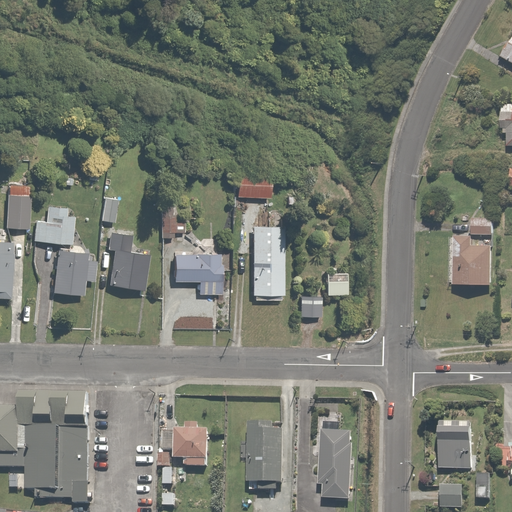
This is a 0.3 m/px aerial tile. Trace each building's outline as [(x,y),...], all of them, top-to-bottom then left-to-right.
[(240,172),(239,197),(273,198),(274,173),(240,172)] [(24,183),(9,183),(8,229),(31,229),(32,187),(24,186),(24,183)] [(118,197),(105,196),(103,221),(116,222),(118,197)] [(176,204),(163,204),(163,239),(177,239),(177,216),(176,216),(176,204)] [(48,222),(36,221),(35,243),(75,246),(77,216),(70,215),(71,208),(49,207),(48,222)] [(496,217),(476,217),(476,236),(459,236),(459,286),(497,286),(497,246),(488,245),(489,236),(496,236),(496,217)] [(267,296),(287,296),(287,232),(284,232),(284,226),(254,226),(254,296),(257,296),(257,301),(267,301),(267,296)] [(136,235),(112,231),(108,251),(115,252),(109,284),(147,291),(153,256),(133,252),(136,235)] [(0,242),(0,297),(13,298),(13,274),(15,243),(0,242)] [(93,253),(59,250),(55,293),(86,296),(88,280),(98,281),(100,262),(92,261),(93,253)] [(223,253),(176,253),(176,282),(201,282),(201,295),(224,295),(224,259),(223,259),(223,253)] [(349,272),(327,272),(328,295),(349,294),(349,272)] [(86,409),(0,406),(0,482),(20,483),(20,506),(83,508),(86,409)] [(477,421),(443,421),(442,469),(476,470),(477,421)] [(190,429),(178,429),(177,460),(190,460),(190,466),(210,467),(210,461),(213,462),(214,430),(203,430),(203,423),(190,423),(190,429)] [(283,424),(253,423),(252,487),(263,487),(263,491),(281,491),(281,484),(286,484),(287,432),(283,431),(283,424)] [(356,433),(324,432),(322,487),(328,487),(327,499),(355,501),(358,445),(355,445),(356,433)] [(174,454),(162,454),(162,468),(174,468),(174,454)] [(495,472),(480,471),(480,499),(494,499),(495,472)] [(465,485),(443,486),(443,507),(466,507),(465,485)]
